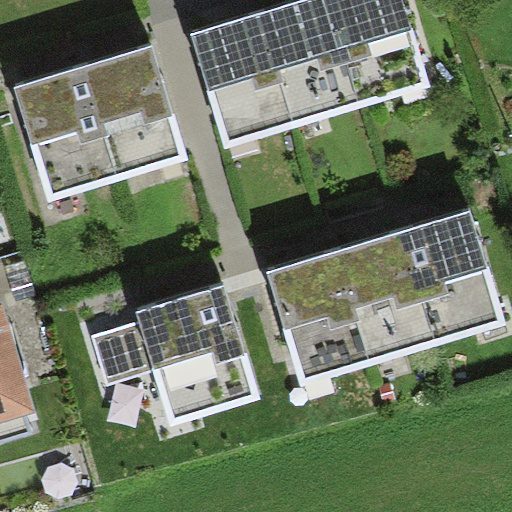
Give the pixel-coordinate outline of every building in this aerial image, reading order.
[(399,0),(253,0),(188,21),(219,133),(423,68),(399,0)] [(145,37),(9,76),(41,190),(178,148),(145,37)] [(463,199),(265,262),(296,374),(501,309),(463,199)] [(218,276),(140,301),(170,413),(251,389),(218,276)] [(0,336),(0,416),(22,410),(0,336)]
